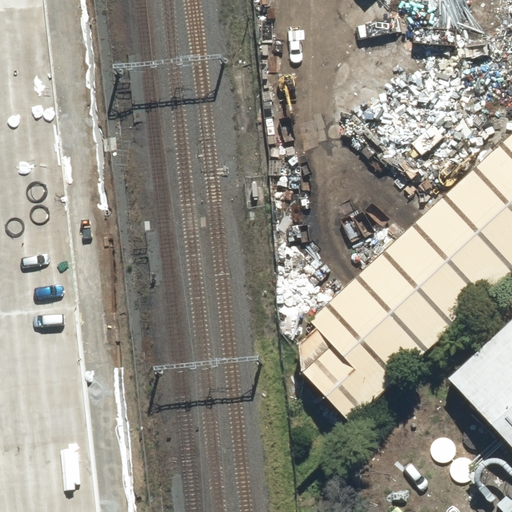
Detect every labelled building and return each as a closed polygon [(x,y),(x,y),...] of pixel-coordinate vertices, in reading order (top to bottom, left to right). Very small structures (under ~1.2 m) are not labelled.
[(49,116),(32,118),(30,97),(26,54),(20,0),(0,0),(0,182),(3,217),(41,214),(34,139),(51,137),(49,116)] [(26,54),(30,97),(68,93),(64,51),(26,54)] [(511,115),(290,327),(364,404),(511,263),(511,115)] [(54,259),(11,261),(13,308),(56,306),(54,259)] [(511,305),(452,362),(511,424),(511,305)]
